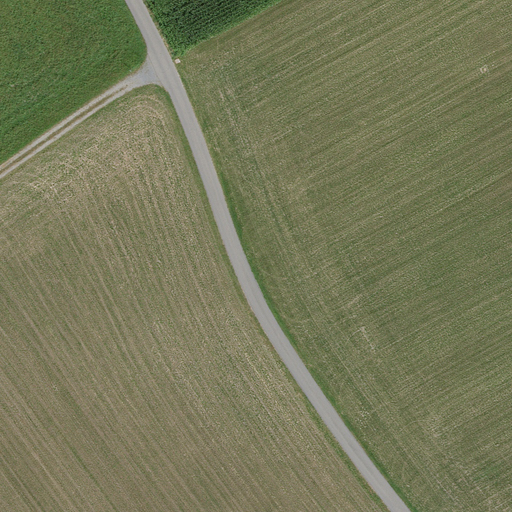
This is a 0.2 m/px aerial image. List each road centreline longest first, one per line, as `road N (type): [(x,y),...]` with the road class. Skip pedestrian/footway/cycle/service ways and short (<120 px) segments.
road 1 (residential): [(132,0),(168,69),(273,331),(403,511)]
road 2 (track): [(0,173),(110,95),(168,69)]
